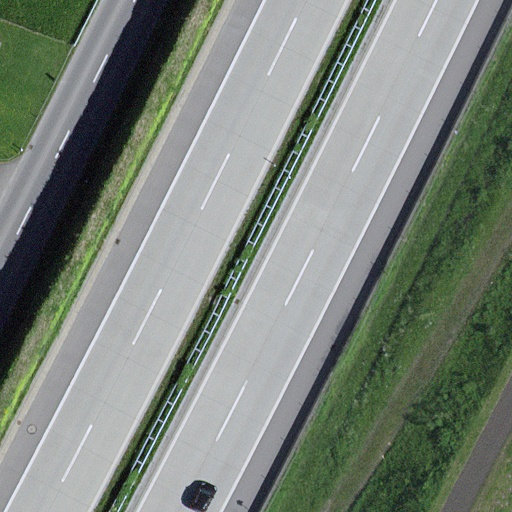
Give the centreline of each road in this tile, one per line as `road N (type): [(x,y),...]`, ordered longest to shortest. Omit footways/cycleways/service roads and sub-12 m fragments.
road 1 (motorway): [(303,0),(44,511)]
road 2 (motorway): [(175,511),(433,0)]
road 3 (unclassified): [(148,0),(0,298)]
